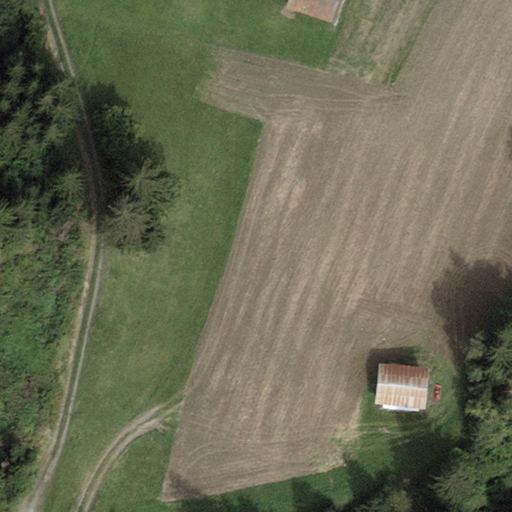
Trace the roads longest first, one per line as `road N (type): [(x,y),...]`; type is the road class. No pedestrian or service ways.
road 1 (track): [(45,0),(92,170),(98,230),(64,425),(30,511)]
road 2 (track): [(82,511),(98,473),(131,430),(162,414)]
